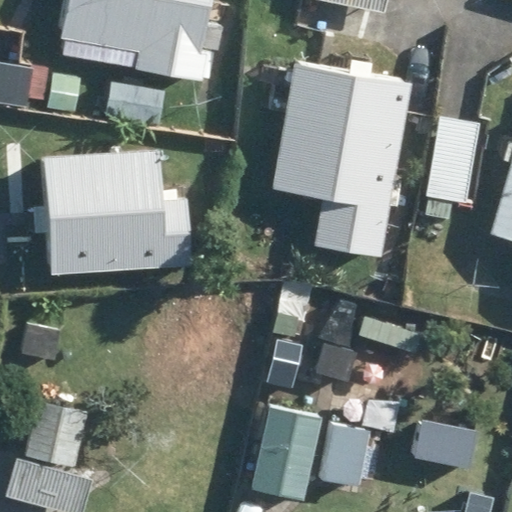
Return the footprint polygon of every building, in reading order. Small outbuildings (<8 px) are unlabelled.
[(124,69),(186,79),(199,0),(49,0),(44,37),(127,51),(124,69)] [(382,0),(296,0),(380,12),(382,0)] [(260,190),(310,198),(303,245),(373,256),(400,81),(280,62),(260,190)] [(480,232),(511,240),(511,117),(509,117),(480,232)] [(461,205),(472,126),(428,120),(415,218),(444,222),(447,203),(461,205)] [(143,149),(31,156),(39,273),(178,264),(174,199),(146,200),(143,149)] [(474,322),(429,318),(425,359),(470,362),(474,322)] [(414,330),(353,321),(349,348),(313,343),(306,389),(403,404),(414,330)] [(317,416),(259,403),(241,486),(299,499),(317,416)] [(77,411),(28,404),(20,460),(70,466),(77,411)] [(77,511),(85,479),(7,459),(0,486),(0,500),(48,511),(77,511)]
